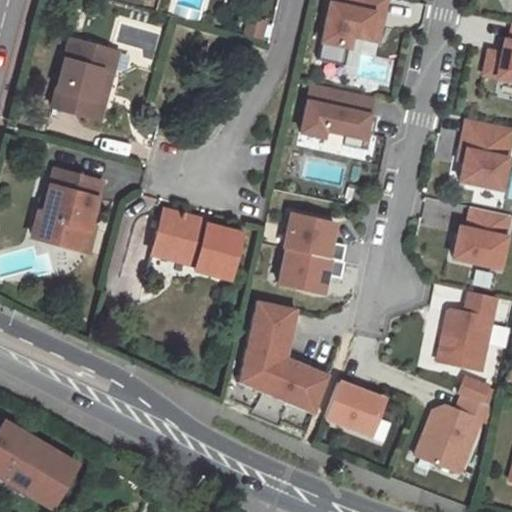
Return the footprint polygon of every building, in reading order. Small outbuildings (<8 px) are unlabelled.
[(386,0),(329,0),(316,60),(344,66),(350,36),(377,42),(386,0)] [(243,34),(259,39),(263,24),(247,19),(243,34)] [(488,52),(482,75),(511,81),(511,25),(508,42),(503,41),(500,55),(488,52)] [(102,72),(109,74),(111,75),(117,53),(68,39),(50,107),(90,118),(102,72)] [(98,120),(109,74),(102,72),(90,118),(98,120)] [(372,98),(311,84),(300,133),(322,137),(324,131),(344,135),(341,145),(360,149),(364,133),(372,134),(375,121),(367,119),(372,98)] [(511,131),(511,128),(465,119),(459,149),(465,150),(462,163),(459,181),(499,190),(511,131)] [(462,163),(465,150),(459,149),(456,162),(462,163)] [(81,227),(89,230),(100,183),(53,170),(45,194),(41,212),(35,211),(28,236),(75,249),(81,227)] [(39,193),(35,211),(41,212),(45,194),(39,193)] [(459,228),(452,257),(498,268),(505,237),(503,237),(508,215),(471,207),(466,229),(459,228)] [(201,220),(163,210),(151,255),(193,266),(193,270),(227,279),(238,234),(201,223),(201,220)] [(291,214),(283,249),(285,249),(340,261),(344,245),(330,242),(334,223),(291,214)] [(95,231),(89,230),(81,227),(75,249),(89,253),(95,231)] [(343,262),(340,261),(285,249),(278,284),(321,293),(325,275),(339,278),(343,262)] [(480,371),(496,297),(468,291),(463,312),(450,309),(447,312),(436,361),(480,371)] [(295,308),(255,299),(236,382),(260,393),(268,391),(282,359),(277,351),(279,344),(286,346),(295,308)] [(493,324),(488,343),(503,347),(507,327),(493,324)] [(281,396),(294,364),(282,359),(268,391),(260,393),(283,402),(281,396)] [(296,365),(294,364),(281,396),(283,402),(312,414),(327,377),(308,368),(301,384),(290,380),(294,369),(296,370),(298,366),(296,365)] [(308,368),(296,365),(298,366),(296,370),(294,369),(290,380),(301,384),(308,368)] [(457,394),(461,395),(480,403),(487,387),(464,377),(457,394)] [(336,383),(323,418),(369,435),(383,401),(336,383)] [(487,387),(480,403),(485,405),(491,389),(487,387)] [(413,456),(458,472),(478,418),(489,423),(492,408),(485,405),(480,403),(461,395),(456,410),(444,405),(432,411),(413,456)] [(21,438),(0,425),(0,486),(6,476),(25,488),(23,492),(49,507),(75,464),(49,448),(46,453),(21,438)] [(24,433),(21,438),(46,453),(49,448),(24,433)] [(166,493),(151,485),(146,493),(162,501),(166,493)]
